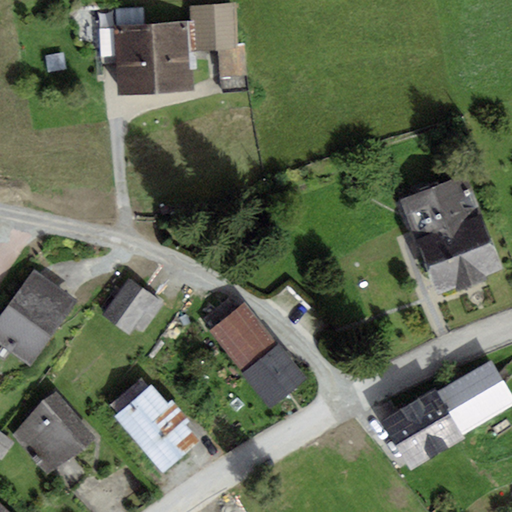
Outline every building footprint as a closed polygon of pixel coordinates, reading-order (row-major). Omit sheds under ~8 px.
[(239,7),(198,9),(200,52),(241,49),(239,7)] [(188,26),(121,29),(124,91),(191,88),(188,26)] [(245,53),(222,54),(224,83),(247,82),(245,53)] [(467,182),(406,206),(441,298),(502,274),(467,182)] [(39,273),(0,323),(0,343),(30,366),(79,304),(39,273)] [(165,305),(129,280),(103,316),(130,336),(136,328),(144,333),(165,305)] [(249,308),(216,331),(244,371),(278,348),(249,308)] [(281,348),(246,374),(271,407),(306,380),(281,348)] [(511,391),(494,360),(441,390),(468,437),(511,411),(511,391)] [(155,390),(119,421),(165,473),(200,442),(155,390)] [(441,390),(386,422),(414,469),(468,437),(441,390)] [(56,400),(23,431),(59,470),(93,439),(56,400)] [(0,454),(11,462),(22,445),(0,431),(0,454)] [(9,511),(0,503),(0,511),(9,511)]
